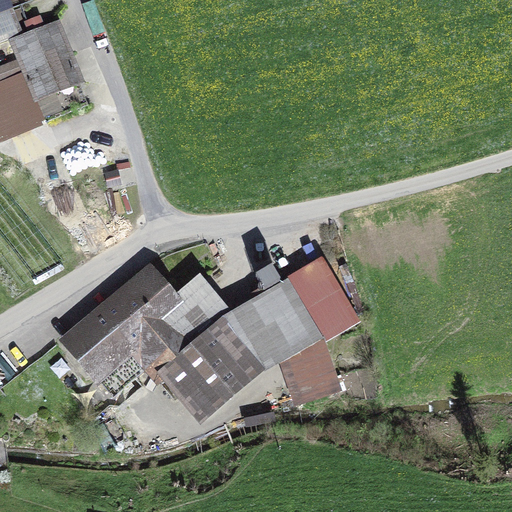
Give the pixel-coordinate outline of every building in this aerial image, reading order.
[(0,0),(0,39),(16,33),(2,0),(0,0)] [(90,109),(58,27),(45,32),(41,22),(29,27),(33,37),(14,45),(45,126),(90,109)] [(129,155),(117,123),(59,144),(70,176),(129,155)] [(298,246),(306,275),(360,260),(351,230),(298,246)] [(272,271),(256,279),(264,294),(280,286),(272,271)] [(205,347),(207,346),(174,307),(153,281),(71,348),(113,399),(153,365),(166,380),(205,347)] [(202,283),(174,307),(207,346),(228,329),(235,322),(202,283)] [(235,322),(228,329),(260,368),(288,362),(306,407),(338,395),(319,345),(286,287),(254,305),(235,322)] [(199,418),(260,368),(228,329),(207,346),(205,347),(166,380),(199,418)]
